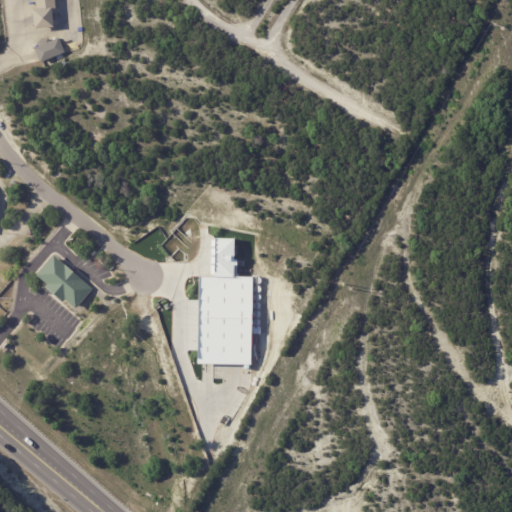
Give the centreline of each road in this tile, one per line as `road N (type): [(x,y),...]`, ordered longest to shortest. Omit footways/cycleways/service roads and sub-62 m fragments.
road 1 (residential): [(409,136),(197,0)]
road 2 (residential): [(0,143),(45,194),(146,275)]
road 3 (secondary): [(0,422),(103,511)]
